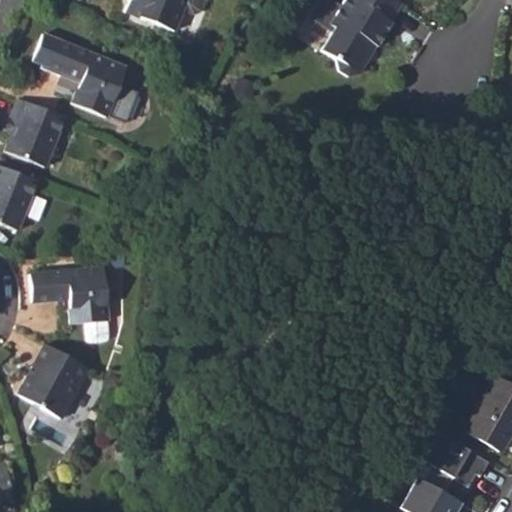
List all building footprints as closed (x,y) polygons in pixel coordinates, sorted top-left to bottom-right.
[(128,0),(124,12),(173,33),(182,11),(193,16),(199,14),(205,0),(128,0)] [(317,51),(332,61),(335,72),(345,78),(356,75),(365,60),(365,56),(371,46),(374,47),(389,23),(388,23),(399,5),(390,0),(341,0),(341,1),(339,0),(317,0),(309,15),(331,29),(317,51)] [(58,79),(57,83),(74,90),(69,103),(104,117),(124,67),(41,34),(30,63),(39,66),(38,70),(58,79)] [(2,153),(43,169),(63,119),(16,100),(9,117),(16,119),(2,153)] [(0,225),(16,232),(36,182),(0,167),(0,225)] [(31,195),(28,216),(42,218),(45,197),(31,195)] [(30,304),(66,301),(68,324),(83,323),(83,326),(84,336),(85,342),(87,342),(92,344),(98,343),(103,343),(107,341),(108,335),(101,268),(27,274),(30,304)] [(16,395),(60,420),(87,369),(43,345),(16,395)] [(460,432),(498,454),(511,429),(511,392),(490,380),(460,432)] [(487,462),(419,427),(405,455),(428,468),(423,478),(446,490),(451,480),(468,489),(474,475),(479,477),(487,462)] [(0,506),(12,503),(3,463),(0,463),(0,506)] [(446,490),(423,478),(420,483),(443,496),(446,490)] [(403,493),(437,511),(458,511),(461,506),(443,496),(420,483),(412,479),(403,493)] [(394,509),(400,511),(437,511),(403,493),(394,509)]
